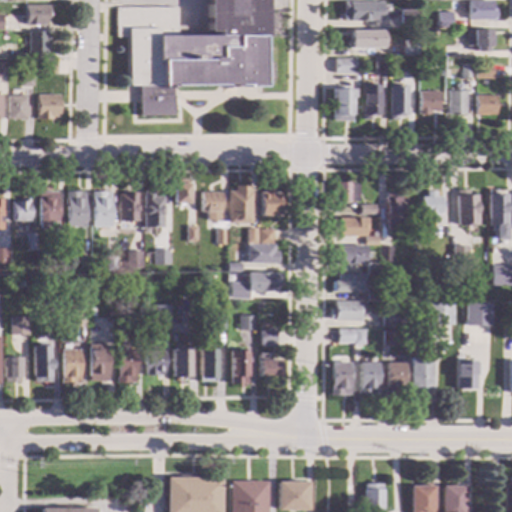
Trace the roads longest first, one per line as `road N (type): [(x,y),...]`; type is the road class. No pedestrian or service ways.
road 1 (residential): [(511,154),(0,158)]
road 2 (residential): [(305,0),(302,439)]
road 3 (residential): [(302,439),(210,419),(0,419)]
road 4 (residential): [(0,443),(302,439)]
road 5 (residential): [(511,441),(302,439)]
road 6 (residential): [(86,0),(85,157)]
